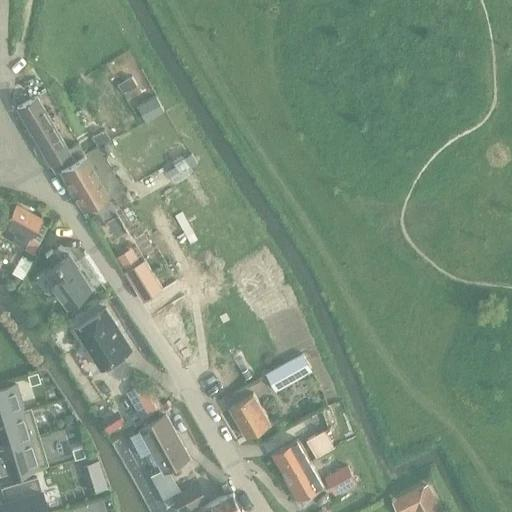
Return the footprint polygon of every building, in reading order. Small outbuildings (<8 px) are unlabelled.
[(120,82),(130,100),(141,94),(130,76),(120,82)] [(156,96),(146,102),(155,117),(164,111),(156,96)] [(54,173),(60,169),(84,156),(79,147),(69,152),(52,123),(37,97),(17,108),(32,135),(50,165),(54,173)] [(176,166),(168,170),(171,176),(179,171),(180,174),(198,163),(192,153),(174,163),(176,166)] [(84,156),(60,169),(83,210),(107,195),(84,156)] [(10,225),(3,237),(33,254),(40,243),(49,227),(48,226),(42,222),(17,209),(8,224),(10,225)] [(136,254),(122,262),(127,271),(141,262),(136,254)] [(68,255),(46,271),(69,303),(92,287),(68,255)] [(144,261),(127,271),(144,299),(161,288),(144,261)] [(110,315),(81,334),(106,375),(136,356),(131,348),(110,315)] [(287,363),(267,374),(276,391),(312,370),(303,354),(287,363)] [(36,373),(26,376),(29,385),(39,382),(36,373)] [(0,388),(0,418),(30,409),(23,411),(15,384),(0,388)] [(141,384),(128,392),(143,418),(157,410),(141,384)] [(230,408),(247,437),(271,423),(254,394),(230,408)] [(29,410),(0,418),(0,447),(37,436),(29,410)] [(166,469),(179,462),(188,457),(166,415),(143,428),(166,469)] [(334,447),(325,431),(324,430),(307,440),(317,457),(334,447)] [(37,436),(0,447),(0,477),(45,463),(37,436)] [(272,454),(285,477),(311,462),(298,439),(272,454)] [(81,447),(72,450),(75,459),(84,457),(81,447)] [(311,462),(285,477),(299,500),(325,485),(311,462)] [(347,466),(326,477),(335,493),(356,482),(347,466)] [(47,511),(36,477),(2,488),(6,501),(0,502),(0,511),(53,511),(57,511),(56,510),(50,511),(47,511)] [(441,511),(427,483),(407,493),(393,500),(398,511),(410,511),(416,509),(417,511),(441,511)] [(195,490),(193,486),(175,495),(178,501),(183,511),(187,511),(210,501),(202,486),(195,490)] [(244,511),(234,492),(200,510),(200,511),(244,511)] [(103,497),(73,506),(75,511),(98,511),(107,509),(103,497)] [(183,511),(178,501),(168,506),(170,511),(183,511)]
